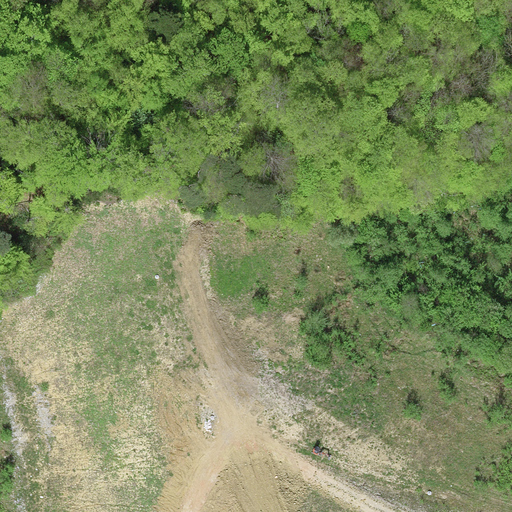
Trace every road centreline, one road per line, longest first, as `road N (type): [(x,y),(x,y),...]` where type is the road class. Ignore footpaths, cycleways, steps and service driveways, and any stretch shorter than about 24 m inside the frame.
road 1 (track): [(511,466),(359,403),(221,363),(93,383),(33,431),(0,499)]
road 2 (track): [(93,383),(35,511)]
